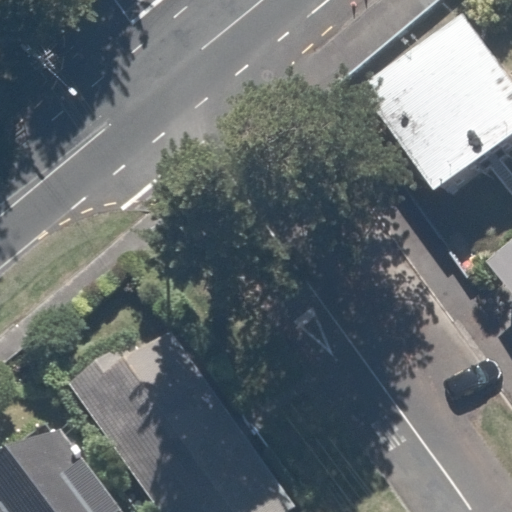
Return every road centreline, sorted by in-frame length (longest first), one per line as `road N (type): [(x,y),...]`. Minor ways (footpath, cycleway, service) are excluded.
road 1 (residential): [(476,511),(167,74)]
road 2 (secondary): [(167,74),(0,212)]
